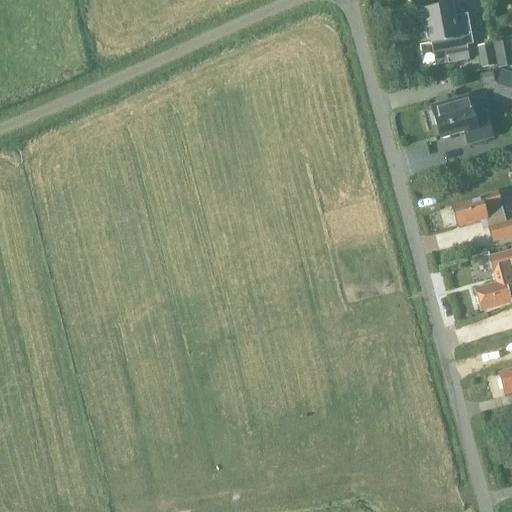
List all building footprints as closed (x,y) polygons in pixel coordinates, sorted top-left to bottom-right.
[(451,8),(425,12),(428,30),(425,30),(427,41),(430,41),(435,68),(469,62),(466,48),(466,47),(465,39),(469,39),(469,40),(471,40),(467,17),(453,20),(451,8)] [(511,66),(511,58),(508,41),(492,45),(497,70),(511,66)] [(477,48),(481,68),(492,65),(488,46),(477,48)] [(445,67),(428,70),(430,81),(447,78),(445,67)] [(511,75),(498,71),(495,84),(511,88),(511,75)] [(493,73),(481,75),(483,84),(495,82),(493,73)] [(469,100),(431,111),(439,140),(462,134),(466,146),(492,138),(487,120),(485,111),(473,115),(469,100)] [(457,229),(484,221),(491,243),(511,237),(511,220),(504,223),(500,206),(496,194),(480,198),(480,200),(452,208),(457,229)] [(475,292),(480,313),(510,305),(509,301),(511,299),(511,253),(489,260),(493,275),(497,278),(499,285),(475,292)] [(511,371),(497,375),(503,397),(511,394),(511,371)]
